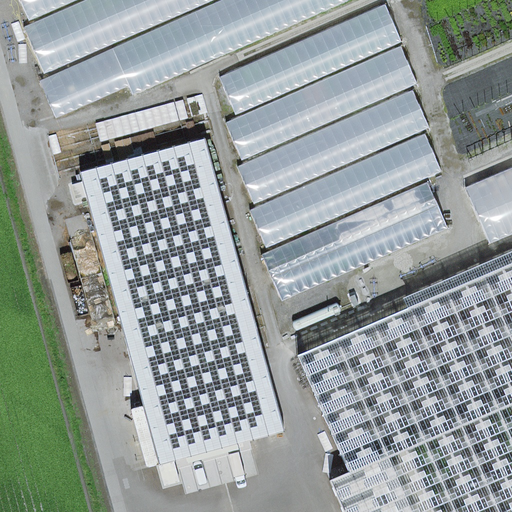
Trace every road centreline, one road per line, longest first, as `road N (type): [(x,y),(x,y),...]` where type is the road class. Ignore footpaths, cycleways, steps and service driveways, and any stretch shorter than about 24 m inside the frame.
road 1 (track): [(251,511),(318,492),(269,318),(464,236),(452,179)]
road 2 (track): [(0,62),(121,511)]
road 3 (track): [(19,134),(188,88),(216,67),(369,0)]
road 4 (track): [(201,78),(269,318)]
road 5 (track): [(407,0),(452,179)]
